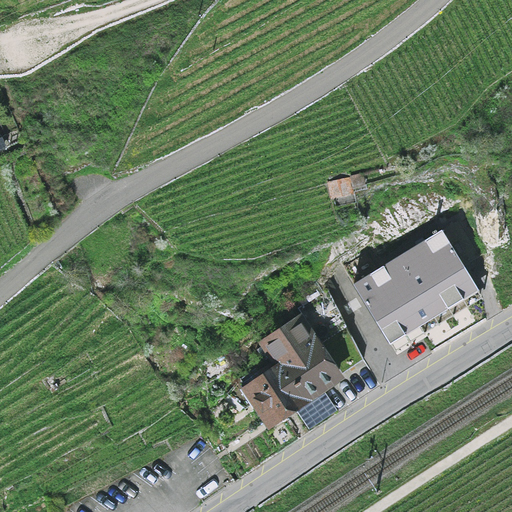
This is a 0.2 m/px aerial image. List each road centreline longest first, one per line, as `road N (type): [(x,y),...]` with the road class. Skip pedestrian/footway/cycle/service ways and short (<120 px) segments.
road 1 (unclassified): [(0,302),(257,127),(424,0)]
road 2 (tertiary): [(217,511),(511,324)]
road 3 (track): [(144,0),(0,39)]
